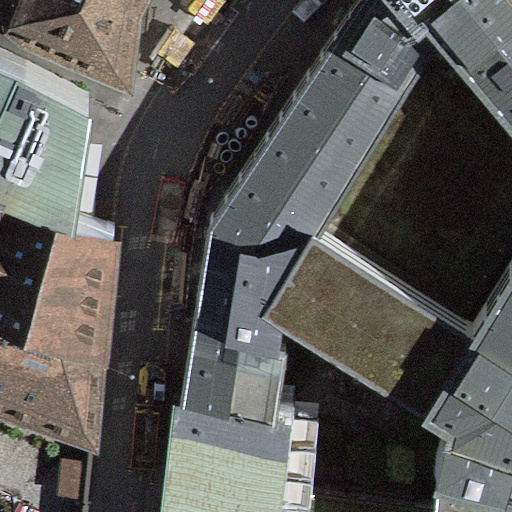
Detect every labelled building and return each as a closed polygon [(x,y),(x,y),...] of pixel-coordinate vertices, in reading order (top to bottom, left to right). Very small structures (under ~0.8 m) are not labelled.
[(127,71),(134,0),(4,0),(9,15),(22,27),(21,30),(35,36),(36,33),(119,67),(127,71)] [(246,159),(211,213),(193,328),(183,389),(273,403),(285,326),(278,325),(281,303),(292,305),(450,403),(436,450),(440,451),(511,473),(511,0),(352,0),(327,39),(246,159)] [(0,52),(0,180),(69,210),(77,160),(88,93),(0,52)] [(69,210),(0,180),(0,310),(101,350),(106,291),(112,228),(69,210)] [(101,350),(0,310),(0,400),(92,435),(101,350)] [(511,511),(511,473),(440,451),(435,498),(274,479),(283,404),(273,403),(183,389),(175,464),(169,511),(511,511)]
